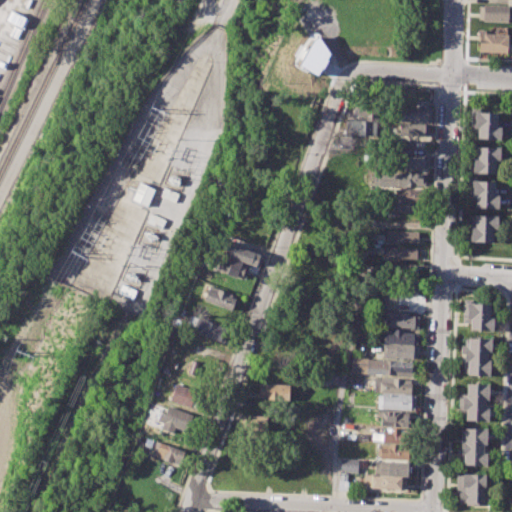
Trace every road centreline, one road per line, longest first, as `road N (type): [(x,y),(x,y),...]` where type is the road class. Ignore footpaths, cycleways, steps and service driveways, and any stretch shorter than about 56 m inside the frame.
road 1 (residential): [(189,499),(342,83),(363,70),(450,75)]
road 2 (residential): [(452,0),(429,511)]
road 3 (residential): [(430,511),(189,499)]
